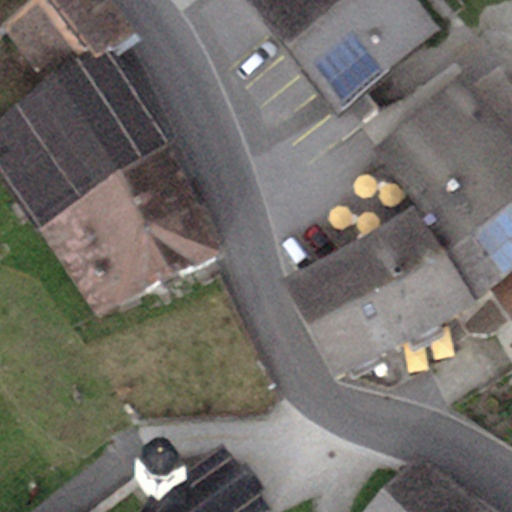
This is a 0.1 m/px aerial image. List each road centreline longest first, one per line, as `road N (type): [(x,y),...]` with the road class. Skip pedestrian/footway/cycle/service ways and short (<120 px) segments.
road 1 (residential): [(137,0),(172,44),(198,98),(292,353),(317,389)]
road 2 (residential): [(72,511),(166,441),(277,427),(317,389)]
road 3 (residential): [(317,389),(445,441),(511,482)]
